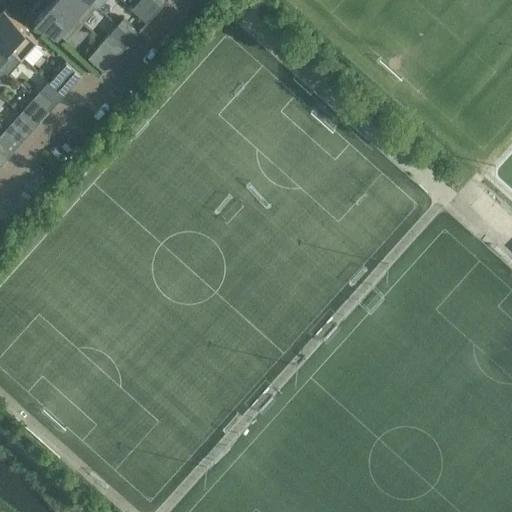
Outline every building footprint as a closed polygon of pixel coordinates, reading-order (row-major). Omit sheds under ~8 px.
[(82,22),(57,0),(38,0),(32,7),(67,39),(82,22)] [(97,6),(89,0),(57,0),(82,22),(97,6)] [(146,22),(147,23),(154,15),(153,14),(153,15),(138,2),(132,8),(147,22),(146,22)] [(38,40),(2,8),(0,10),(0,36),(22,57),(38,40)] [(132,38),(132,39),(139,31),(139,30),(138,31),(123,18),(117,24),(132,38)] [(109,34),(103,41),(118,54),(125,47),(124,47),(109,34)] [(22,57),(0,36),(0,66),(1,67),(14,52),(22,58),(22,57)] [(118,54),(103,41),(97,47),(112,61),(111,61),(112,62),(118,54)] [(64,94),(78,78),(63,64),(49,80),(64,94)] [(34,96),(49,110),(55,103),(40,90),(34,96)] [(20,113),(34,126),(41,119),(26,106),(20,113)] [(5,129),(20,142),(26,135),(11,122),(5,129)] [(0,152),(6,158),(12,151),(0,140),(0,152)]
